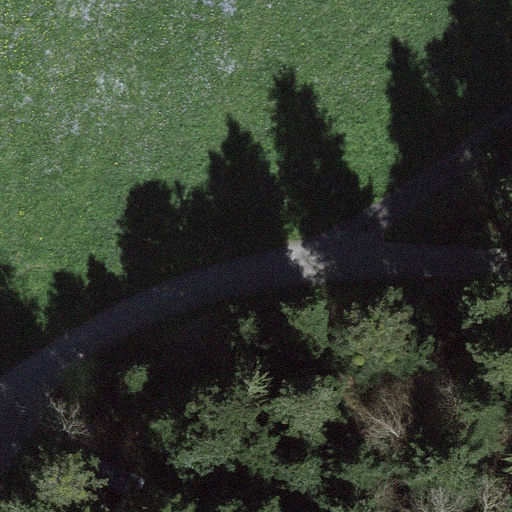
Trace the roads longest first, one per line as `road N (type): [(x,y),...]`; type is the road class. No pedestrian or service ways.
road 1 (unclassified): [(313,257),(132,314),(0,399)]
road 2 (unclassified): [(511,121),(457,166),(313,257)]
road 3 (unclassified): [(511,267),(313,257)]
